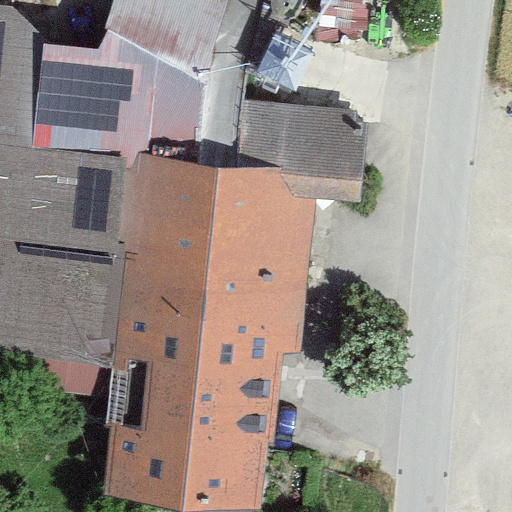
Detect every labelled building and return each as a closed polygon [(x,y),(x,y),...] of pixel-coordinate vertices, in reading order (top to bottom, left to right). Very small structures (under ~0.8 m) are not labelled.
[(0,0),(0,234),(96,244),(132,247),(141,155),(17,143),(27,37),(30,0),(0,0)] [(108,0),(94,43),(27,37),(17,143),(141,155),(186,159),(193,73),(218,0),(108,0)] [(234,100),(228,166),(302,173),(300,192),(354,197),(362,111),(234,100)] [(141,155),(132,247),(104,491),(265,509),(300,192),(302,173),(228,166),(186,159),(141,155)] [(96,244),(0,234),(0,349),(28,352),(25,378),(81,384),(96,244)]
